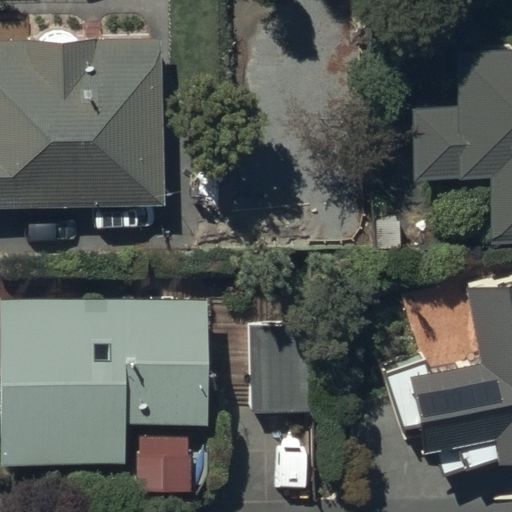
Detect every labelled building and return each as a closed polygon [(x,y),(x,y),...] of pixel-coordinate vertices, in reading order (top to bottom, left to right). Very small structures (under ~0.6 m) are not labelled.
[(99,38),(99,44),(79,44),(79,43),(78,42),(77,41),(76,40),(75,39),(74,38),(73,36),(71,36),(70,35),(69,34),(67,33),(66,33),(65,32),(63,32),(62,32),(60,32),(59,31),(57,31),(56,31),(54,31),(53,32),(51,32),(50,32),(48,33),(47,33),(46,34),(44,35),(43,36),(42,36),(41,37),(39,38),(38,39),(37,41),(36,42),(36,43),(3,44),(2,17),(0,17),(0,212),(157,210),(154,44),(146,44),(146,37),(99,38)] [(480,47),(473,56),(449,57),(451,107),(415,108),(415,115),(406,115),(408,185),(485,183),(486,245),(511,244),(511,48),(509,45),(480,47)] [(194,138),(194,220),(228,220),(228,226),(318,225),(318,203),(344,203),(344,137),(194,138)] [(492,471),(511,467),(511,281),(457,293),(474,372),(425,383),(416,354),(375,368),(395,429),(407,425),(417,461),(437,458),(443,479),(491,465),(492,471)] [(200,305),(171,305),(171,296),(120,296),(120,304),(0,303),(0,471),(117,471),(116,425),(200,425),(200,305)] [(305,323),(249,323),(248,414),(305,414),(305,323)] [(134,454),(131,454),(132,492),(184,492),(184,456),(181,456),(181,439),(134,439),(134,454)]
